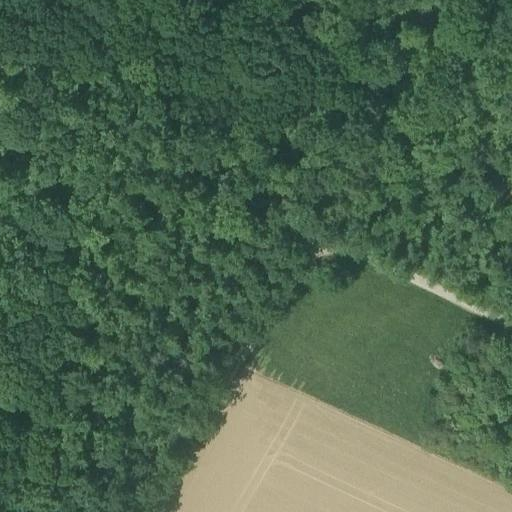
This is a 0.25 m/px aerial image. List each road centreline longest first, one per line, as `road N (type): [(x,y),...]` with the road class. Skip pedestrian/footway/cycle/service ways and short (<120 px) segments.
road 1 (track): [(427,0),(311,230),(134,511)]
road 2 (track): [(511,321),(0,87)]
